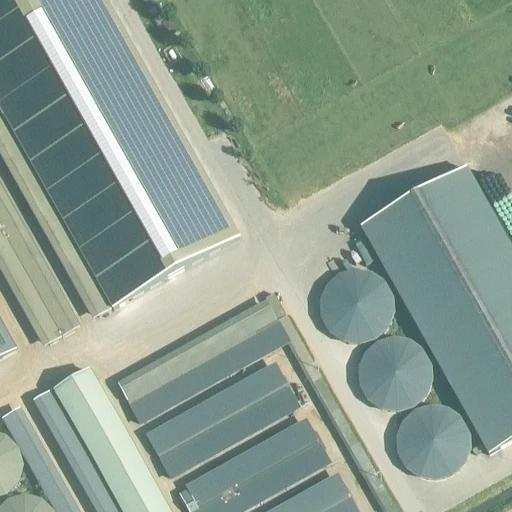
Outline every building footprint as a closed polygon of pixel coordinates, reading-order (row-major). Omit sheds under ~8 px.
[(104,0),(0,0),(0,111),(113,312),(240,241),(104,0)] [(486,459),(511,443),(511,253),(465,172),(358,233),(486,459)] [(117,384),(135,415),(281,334),(272,296),(117,384)] [(0,362),(17,353),(0,323),(0,362)] [(168,511),(91,374),(85,377),(54,396),(119,511),(168,511)] [(152,446),(164,469),(292,400),(280,377),(152,446)] [(183,499),(189,511),(213,511),(323,454),(311,431),(183,499)] [(387,511),(399,511),(374,464),(365,468),(387,511)] [(295,511),(350,511),(354,510),(342,487),(295,511)]
